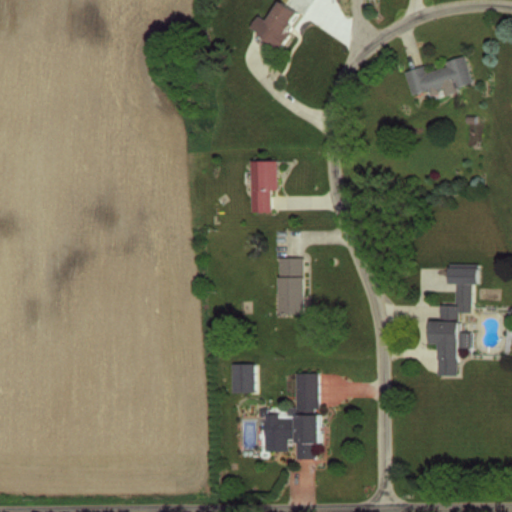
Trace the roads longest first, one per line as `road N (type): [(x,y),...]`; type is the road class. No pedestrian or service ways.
road 1 (residential): [(385,508),(382,292),(336,180),(337,115),(347,62),(357,53),(355,0)]
road 2 (residential): [(511,506),(0,509)]
road 3 (residential): [(357,53),(422,14),(470,3),(511,6)]
